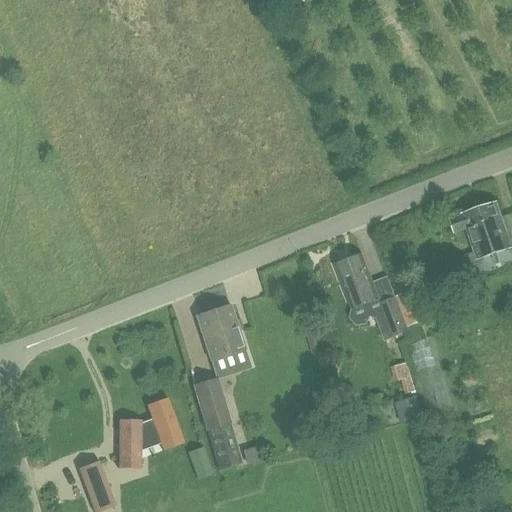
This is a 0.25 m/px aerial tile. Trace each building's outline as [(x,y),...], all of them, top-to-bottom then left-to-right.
[(466,229),(473,252),(466,254),(474,277),(511,263),(511,238),(509,239),(497,202),(460,214),(461,215),(448,219),(453,233),(466,229)] [(334,265),(346,292),(352,309),(378,300),(361,255),(334,265)] [(394,297),(405,328),(420,322),(409,291),(394,297)] [(378,304),(391,338),(406,332),(392,298),(378,304)] [(195,316),(210,361),(244,349),(229,305),(195,316)] [(319,329),(305,333),(310,353),(324,349),(319,329)] [(454,409),(433,336),(407,343),(428,417),(454,409)] [(407,363),(390,368),(393,381),(400,379),(404,394),(414,391),(407,363)] [(192,384),(201,417),(205,432),(208,431),(230,424),(217,377),(192,384)] [(401,423),(419,418),(420,418),(415,398),(395,403),(401,423)] [(141,452),(141,443),(157,437),(160,445),(162,451),(183,444),(169,405),(146,406),(151,420),(142,423),(141,421),(118,420),(118,469),(140,469),(141,452)] [(208,431),(213,451),(219,470),(241,464),(230,424),(208,431)] [(100,511),(115,507),(99,461),(77,469),(93,511),(100,511)]
